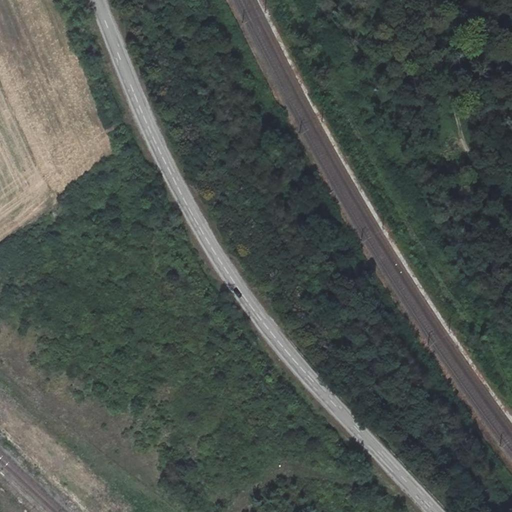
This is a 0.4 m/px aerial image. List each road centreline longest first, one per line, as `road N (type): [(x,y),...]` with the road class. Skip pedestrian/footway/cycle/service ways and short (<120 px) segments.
road 1 (tertiary): [(435,511),(240,291),(153,138),(97,0)]
road 2 (track): [(511,224),(480,170),(428,29)]
